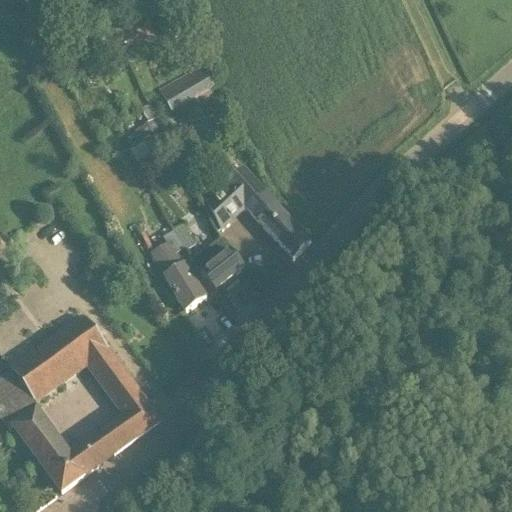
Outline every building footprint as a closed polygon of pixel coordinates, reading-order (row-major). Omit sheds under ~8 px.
[(116,37),(118,40),(146,23),(138,10),(111,26),(116,37)] [(107,20),(99,24),(107,41),(116,37),(111,26),(107,20)] [(171,117),(214,92),(200,69),(158,94),(171,117)] [(148,124),(157,120),(151,107),(142,112),(148,124)] [(137,143),(163,130),(157,120),(148,124),(132,133),(137,143)] [(132,151),(139,164),(152,157),(144,144),(132,151)] [(293,263),(310,246),(247,174),(210,204),(225,227),(246,209),(293,263)] [(180,251),(182,254),(183,253),(185,255),(196,249),(183,229),(172,236),(180,251)] [(175,258),(182,254),(180,251),(172,236),(163,241),(167,248),(153,257),(186,317),(206,303),(175,258)] [(228,294),(239,285),(235,280),(244,273),(230,258),(218,244),(192,265),(215,296),(224,289),(228,294)] [(0,431),(4,428),(8,435),(14,431),(61,498),(160,426),(87,323),(14,375),(15,376),(0,386),(0,431)]
